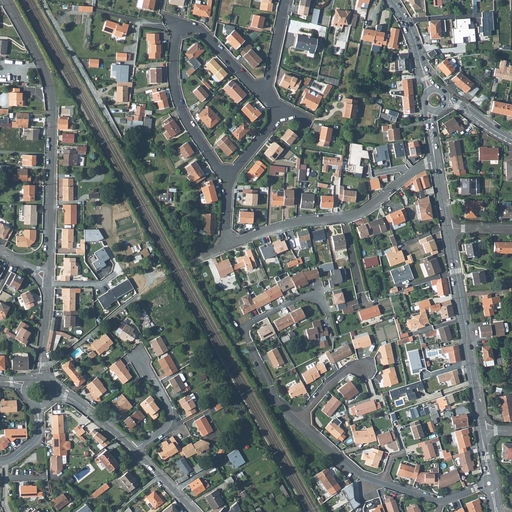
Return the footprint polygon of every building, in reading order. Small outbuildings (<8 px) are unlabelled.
[(141,8),(154,11),(155,4),(154,4),(155,0),(156,1),(156,0),(142,0),(141,8)] [(194,4),(192,13),(208,17),(212,1),(208,0),(207,0),(206,6),(199,5),(194,4)] [(263,2),(261,10),(271,12),(273,4),(271,3),(271,0),(260,0),(260,2),(263,2)] [(407,0),(414,9),(420,8),(419,0),(407,0)] [(308,7),(299,5),(297,14),(307,16),(308,7)] [(320,9),(313,8),(311,23),(317,24),(320,9)] [(335,9),(333,22),(343,24),(347,25),(350,11),(345,10),(345,11),(335,9)] [(479,12),(479,37),(483,37),(483,40),(490,40),(490,30),(494,30),(494,12),(479,12)] [(253,14),(251,26),(261,29),(263,17),(253,14)] [(453,28),(454,43),(464,43),(463,37),(469,37),(469,42),(476,42),(475,28),(470,28),(470,18),(456,18),(456,28),(453,28)] [(106,20),(103,30),(113,34),(113,35),(120,38),(122,34),(125,35),(128,25),(123,23),(122,25),(122,26),(117,25),(117,24),(106,20)] [(439,20),(429,21),(430,39),(440,38),(439,20)] [(235,48),(244,41),(234,30),(235,27),(224,24),(223,28),(226,30),(226,33),(228,35),(226,38),(235,48)] [(373,42),(372,45),(380,47),(381,47),(381,45),(385,45),(388,34),(380,32),(381,26),(376,25),(375,31),(375,32),(373,42)] [(391,28),(388,47),(397,49),(398,46),(396,45),(399,29),(391,28)] [(363,29),(361,39),(373,42),(375,32),(375,31),(363,29)] [(146,34),(147,41),(148,41),(148,45),(150,45),(150,51),(149,51),(149,58),(160,58),(160,50),(162,50),(162,44),(160,44),(160,40),(158,40),(158,33),(146,34)] [(297,35),(294,47),(314,52),(317,39),(297,35)] [(192,61),(204,50),(197,43),(185,54),(192,61)] [(243,56),(242,57),(253,68),(261,61),(250,49),(252,48),(249,44),(247,46),(239,53),(243,56)] [(427,53),(430,58),(436,54),(433,49),(427,53)] [(394,60),(395,71),(409,69),(408,53),(398,54),(398,55),(398,60),(394,60)] [(99,67),(99,59),(89,58),(89,67),(99,67)] [(212,59),(205,65),(214,74),(220,80),(226,74),(212,59)] [(438,66),(446,76),(454,69),(453,68),(456,66),(456,65),(454,62),(455,62),(455,61),(453,59),(452,59),(448,62),(445,59),(438,66)] [(116,81),(117,82),(127,82),(128,66),(112,65),(112,71),(116,71),(116,81)] [(189,75),(193,72),(195,70),(192,67),(187,73),(189,75)] [(150,68),(150,83),(160,83),(160,68),(150,68)] [(466,91),(473,84),(462,75),(459,72),(456,75),(451,79),(455,83),(465,92),(466,91)] [(220,80),(214,74),(211,76),(217,83),(220,80)] [(285,74),(279,85),(287,88),(288,85),(296,90),(301,81),(292,77),(292,78),(285,74)] [(333,84),(337,86),(339,80),(318,75),(317,79),(333,84)] [(401,80),(403,96),(413,95),(412,79),(401,80)] [(201,82),(208,89),(210,87),(203,80),(201,82)] [(231,80),(222,88),(226,92),(227,91),(234,98),(233,99),(237,103),(246,94),(242,90),(241,91),(237,87),(238,86),(235,83),(234,83),(231,80)] [(117,82),(117,102),(127,102),(127,87),(127,82),(117,82)] [(324,94),(323,97),(325,98),(332,85),(328,84),(323,93),(324,94)] [(466,91),(472,97),(479,89),(473,84),(466,91)] [(200,86),(192,92),(201,101),(208,95),(200,86)] [(13,100),(13,105),(24,106),(24,100),(22,100),(22,93),(19,93),(19,88),(9,88),(9,92),(10,92),(10,100),(13,100)] [(151,89),(154,102),(157,101),(159,109),(168,107),(164,90),(157,92),(156,88),(151,89)] [(304,96),(300,103),(315,110),(322,97),(318,95),(317,96),(316,98),(307,93),(308,91),(309,90),(306,88),(302,95),(304,96)] [(402,96),(404,114),(414,113),(413,95),(403,96),(402,96)] [(345,103),(343,117),(354,119),(357,100),(345,98),(344,103),(345,103)] [(503,114),(504,114),(506,104),(494,101),(491,112),(500,113),(501,111),(504,112),(503,114)] [(248,103),(241,109),(252,121),(260,113),(256,109),(255,110),(253,108),(248,103)] [(134,115),(134,120),(141,121),(141,116),(144,116),(144,114),(145,104),(143,104),(142,106),(137,106),(136,115),(134,115)] [(208,106),(198,116),(204,122),(204,121),(211,128),(220,119),(208,106)] [(380,112),(379,117),(395,122),(396,117),(387,115),(385,114),(380,112)] [(12,121),(11,127),(17,127),(27,128),(28,114),(16,113),(16,122),(12,121)] [(58,119),(57,128),(66,129),(67,120),(66,120),(66,119),(66,117),(59,116),(59,119),(58,119)] [(170,116),(163,121),(161,123),(167,131),(171,136),(171,137),(180,131),(170,116)] [(0,126),(10,127),(10,123),(8,123),(8,117),(3,117),(3,119),(0,118),(0,126)] [(454,118),(444,124),(446,127),(444,128),(448,134),(456,129),(458,133),(464,129),(460,122),(458,124),(454,118)] [(127,120),(125,133),(135,134),(136,127),(142,128),(143,121),(141,121),(134,120),(133,120),(133,121),(127,120)] [(238,140),(249,129),(243,123),(238,128),(234,124),(229,129),(232,133),(238,140)] [(382,126),(382,131),(387,130),(389,141),(400,139),(399,129),(395,129),(395,125),(382,126)] [(319,140),(318,145),(327,147),(329,142),(331,128),(321,126),(319,140)] [(26,143),(26,147),(35,147),(36,134),(32,134),(32,128),(27,128),(17,127),(16,128),(18,128),(17,131),(26,131),(26,133),(24,133),(23,134),(23,138),(23,139),(26,139),(26,143)] [(289,145),(297,136),(289,129),(281,138),(289,145)] [(62,133),(62,142),(73,143),(74,134),(62,133)] [(224,135),(216,142),(228,156),(236,148),(231,143),(225,137),(224,135)] [(449,157),(461,155),(459,140),(448,142),(450,153),(448,153),(449,157)] [(408,143),(410,156),(420,154),(417,141),(408,143)] [(184,158),(193,153),(186,142),(177,148),(184,158)] [(273,160),(282,149),(274,142),(265,154),(273,160)] [(362,145),(350,143),(349,151),(350,151),(348,164),(355,165),(353,172),(361,174),(363,166),(359,166),(360,161),(358,161),(359,157),(369,159),(367,151),(361,150),(362,145)] [(375,146),(375,147),(376,153),(372,153),(374,162),(385,159),(384,151),(387,150),(386,144),(375,146)] [(479,160),(498,160),(498,148),(487,148),(487,147),(479,147),(479,160)] [(63,153),(63,165),(76,166),(77,154),(74,154),(74,150),(64,149),(64,153),(63,153)] [(22,155),(22,165),(34,166),(35,156),(22,155)] [(338,165),(341,165),(343,155),(340,155),(339,160),(336,160),(336,158),(323,156),(323,163),(324,163),(324,166),(322,166),(322,171),(327,172),(328,166),(327,166),(328,164),(335,165),(336,164),(338,165)] [(465,175),(464,170),(461,155),(449,157),(450,161),(451,161),(453,172),(454,172),(454,175),(465,175)] [(252,179),(255,175),(257,177),(266,167),(258,160),(246,174),(247,175),(250,178),(252,179)] [(203,174),(202,174),(199,169),(194,161),(185,167),(189,174),(194,180),(190,183),(192,186),(205,178),(203,174)] [(0,172),(2,173),(3,169),(9,169),(9,165),(0,165),(0,172)] [(13,175),(13,181),(30,181),(30,175),(26,175),(27,169),(17,169),(16,175),(13,175)] [(427,180),(428,180),(425,170),(416,175),(401,187),(404,191),(407,189),(406,189),(408,187),(407,186),(412,182),(415,190),(429,186),(427,180)] [(370,180),(371,189),(379,188),(379,187),(379,184),(381,183),(380,178),(378,179),(370,180)] [(462,187),(460,187),(460,194),(475,194),(475,179),(462,179),(462,187)] [(205,202),(205,203),(217,200),(213,184),(212,180),(205,182),(207,186),(201,187),(203,193),(205,202)] [(63,182),(63,200),(73,200),(73,182),(63,182)] [(24,185),(23,201),(34,201),(34,195),(33,195),(34,190),(36,190),(36,185),(24,185)] [(344,186),(339,186),(338,203),(342,203),(342,201),(355,202),(356,191),(343,190),(344,186)] [(434,193),(433,188),(419,191),(421,199),(425,197),(425,194),(434,193)] [(246,193),(245,204),(256,205),(256,200),(256,198),(257,190),(243,189),(243,193),(246,193)] [(283,196),(283,205),(292,205),(293,190),(284,190),(283,193),(283,196)] [(159,195),(159,200),(168,201),(168,192),(165,192),(165,195),(159,195)] [(276,196),(277,193),(276,193),(275,205),(283,205),(283,196),(276,196)] [(301,193),(300,208),(313,209),(314,194),(301,193)] [(321,195),(320,207),(332,208),(333,196),(321,195)] [(432,218),(428,196),(425,197),(421,199),(417,201),(418,205),(421,220),(432,218)] [(482,207),(482,201),(465,201),(465,217),(476,217),(476,207),(482,207)] [(502,206),(502,217),(511,217),(511,206),(511,202),(502,202),(502,206)] [(63,204),(63,209),(65,209),(65,213),(66,214),(66,216),(64,216),(64,224),(76,224),(76,204),(63,204)] [(35,212),(36,205),(22,205),(22,215),(24,216),(24,224),(36,225),(36,212),(35,212)] [(239,211),(239,222),(252,223),(253,212),(239,211)] [(395,211),(389,214),(393,225),(404,221),(400,211),(396,213),(395,211)] [(206,230),(206,234),(213,235),(213,231),(214,231),(215,213),(205,214),(204,230),(206,230)] [(386,230),(382,218),(368,222),(371,232),(380,229),(381,232),(386,230)] [(372,235),(371,232),(368,222),(364,224),(364,225),(356,227),(360,237),(368,234),(369,236),(372,235)] [(0,223),(0,237),(3,239),(4,238),(7,240),(13,229),(9,227),(9,228),(0,223)] [(62,240),(61,247),(72,248),(72,242),(73,242),(73,229),(62,228),(62,240)] [(306,240),(310,239),(307,229),(296,232),(298,237),(300,245),(301,249),(308,248),(306,240)] [(322,239),(325,238),(323,229),(312,232),(314,241),(318,240),(322,239)] [(16,236),(16,245),(18,245),(18,246),(27,247),(27,245),(29,244),(30,245),(34,242),(35,238),(36,230),(24,230),(24,236),(16,236)] [(346,248),(345,245),(343,234),(331,236),(334,251),(346,248)] [(392,245),(393,246),(396,245),(397,245),(393,235),(389,237),(392,245)] [(433,239),(431,235),(419,240),(421,245),(422,244),(426,253),(430,251),(432,255),(438,253),(436,247),(435,244),(434,239),(433,239)] [(478,255),(476,242),(464,244),(467,257),(473,256),(476,256),(478,255)] [(494,253),(511,253),(511,242),(494,242),(494,253)] [(76,248),(76,254),(85,254),(84,243),(80,243),(80,248),(76,248)] [(138,244),(126,247),(128,254),(140,250),(138,244)] [(398,251),(396,245),(393,246),(391,247),(390,248),(391,251),(386,253),(390,266),(405,261),(401,252),(399,253),(398,251)] [(147,262),(153,259),(148,247),(142,250),(147,262)] [(252,268),(256,266),(250,249),(245,251),(248,257),(245,258),(245,256),(236,259),(238,263),(232,266),(233,270),(245,266),(246,270),(252,268)] [(135,262),(143,260),(141,254),(133,257),(135,262)] [(423,263),(428,276),(440,272),(435,258),(433,259),(432,255),(420,259),(420,261),(421,263),(423,263)] [(377,256),(364,259),(365,267),(378,264),(377,256)] [(61,275),(60,281),(69,281),(69,275),(77,275),(77,266),(76,266),(74,264),(74,258),(64,257),(64,265),(64,269),(64,270),(63,270),(63,275),(61,275)] [(302,263),(300,257),(296,259),(289,262),(287,263),(288,267),(287,268),(288,270),(290,269),(289,267),(298,264),(298,265),(302,263)] [(218,263),(214,265),(220,278),(226,275),(226,274),(233,271),(229,260),(218,265),(218,263)] [(321,272),(334,269),(332,263),(327,264),(328,266),(321,268),(320,268),(321,272)] [(406,264),(390,270),(394,283),(399,282),(399,281),(401,280),(401,281),(409,278),(409,280),(413,278),(408,264),(406,264)] [(294,285),(296,289),(303,285),(304,285),(304,282),(301,282),(301,281),(309,279),(311,278),(309,271),(311,271),(311,270),(302,272),(299,273),(293,276),(290,278),(294,285)] [(312,270),(311,270),(311,271),(309,271),(311,278),(318,277),(317,270),(313,271),(312,270)] [(473,285),(484,283),(482,271),(471,273),(473,285)] [(11,272),(5,284),(17,290),(23,278),(11,272)] [(281,292),(294,285),(290,278),(289,275),(279,281),(276,276),(273,277),(277,285),(281,292)] [(445,278),(430,281),(431,285),(436,284),(437,292),(438,296),(439,296),(445,295),(447,294),(445,278)] [(133,288),(128,279),(120,283),(120,284),(119,285),(118,284),(110,289),(116,299),(133,288)] [(277,285),(264,291),(265,292),(270,301),(282,295),(281,292),(277,285)] [(63,299),(63,310),(74,311),(75,293),(80,293),(80,288),(62,288),(62,296),(62,297),(63,297),(63,299)] [(98,299),(104,310),(111,306),(109,304),(117,300),(116,299),(110,289),(107,291),(107,292),(99,297),(100,298),(98,299)] [(20,295),(26,309),(34,305),(32,301),(33,301),(29,291),(20,295)] [(170,291),(156,300),(160,306),(174,297),(170,291)] [(256,308),(270,301),(265,292),(252,299),(256,308)] [(252,299),(249,294),(241,298),(244,304),(240,307),(243,314),(256,308),(252,299)] [(483,305),(485,316),(494,315),(492,308),(494,307),(493,303),(500,302),(499,296),(491,298),(490,294),(482,295),(484,305),(483,305)] [(357,299),(341,305),(342,309),(352,306),(358,303),(357,299)] [(430,305),(429,299),(417,303),(419,309),(430,305)] [(453,316),(450,300),(429,306),(429,308),(430,311),(440,309),(442,318),(453,316)] [(2,303),(0,302),(0,319),(5,318),(5,316),(9,306),(3,303),(3,304),(2,303)] [(380,314),(377,305),(358,312),(361,320),(380,314)] [(353,310),(352,306),(342,309),(343,314),(353,310)] [(300,308),(289,313),(294,322),(295,323),(300,321),(299,320),(305,317),(300,308)] [(74,311),(63,310),(63,316),(64,316),(64,319),(64,327),(74,327),(74,316),(77,316),(77,311),(74,311)] [(429,322),(425,311),(420,312),(421,314),(413,316),(413,318),(408,320),(406,323),(407,327),(410,328),(415,327),(414,326),(416,325),(416,327),(417,328),(424,326),(424,324),(429,322)] [(294,322),(289,313),(273,322),(278,331),(294,322)] [(141,322),(145,331),(151,328),(146,318),(140,321),(141,322)] [(305,330),(308,340),(314,338),(315,340),(319,339),(318,337),(320,337),(321,341),(319,341),(321,348),(328,346),(327,340),(326,340),(325,336),(328,335),(326,327),(321,329),(319,320),(312,322),(313,328),(305,330)] [(25,344),(30,337),(28,336),(30,332),(26,330),(29,326),(21,321),(16,330),(19,332),(16,336),(8,331),(10,327),(7,325),(3,331),(5,333),(10,336),(14,338),(15,338),(25,344)] [(490,325),(478,327),(480,337),(491,335),(491,337),(504,335),(503,332),(502,323),(502,322),(489,323),(490,325)] [(275,333),(270,323),(257,330),(262,340),(275,333)] [(119,334),(120,338),(124,341),(125,338),(129,340),(131,340),(134,336),(133,334),(131,333),(133,329),(126,325),(125,325),(122,330),(119,334)] [(439,333),(442,342),(452,339),(448,326),(438,328),(438,329),(439,333)] [(49,347),(52,349),(53,350),(54,350),(60,335),(62,335),(69,339),(71,336),(62,332),(55,331),(51,330),(49,347)] [(91,344),(100,354),(105,350),(106,350),(109,348),(109,346),(113,343),(105,334),(99,340),(99,341),(96,343),(96,342),(95,341),(91,344)] [(368,335),(352,340),(354,349),(364,346),(364,347),(371,345),(368,335)] [(157,356),(168,350),(160,336),(150,341),(154,348),(153,349),(157,356)] [(412,338),(412,336),(400,339),(397,340),(398,344),(403,343),(407,342),(407,343),(408,346),(413,344),(412,340),(412,338)] [(380,346),(378,351),(381,353),(382,359),(380,359),(381,363),(383,363),(383,365),(394,363),(390,343),(380,346)] [(91,344),(89,346),(96,354),(98,356),(100,354),(91,344)] [(337,351),(330,354),(334,362),(352,353),(347,344),(336,350),(337,351)] [(460,361),(457,345),(441,348),(442,353),(448,352),(449,362),(460,361)] [(503,357),(493,359),(490,345),(482,347),(485,366),(497,364),(504,363),(503,357)] [(276,348),(267,352),(274,368),(283,363),(276,348)] [(158,360),(167,376),(177,371),(168,354),(158,360)] [(12,357),(12,369),(28,369),(28,357),(27,357),(22,357),(12,357)] [(112,370),(123,384),(132,377),(127,371),(127,370),(125,367),(125,366),(119,359),(109,367),(112,371),(112,370)] [(69,361),(61,367),(69,377),(77,370),(72,364),(69,361)] [(308,370),(302,374),(307,384),(313,380),(313,379),(314,378),(314,379),(320,376),(319,374),(322,373),(322,372),(326,370),(322,362),(314,366),(312,363),(306,366),(307,370),(308,370)] [(393,367),(382,370),(383,374),(382,375),(384,381),(382,382),(383,387),(384,387),(398,383),(393,367)] [(465,383),(461,369),(454,371),(447,373),(448,377),(455,375),(457,383),(460,382),(461,384),(465,383)] [(69,377),(77,386),(85,380),(80,374),(81,373),(79,370),(78,371),(77,370),(69,377)] [(178,375),(169,380),(174,389),(172,390),(174,394),(185,388),(182,381),(178,375)] [(103,384),(97,377),(86,385),(89,389),(90,387),(94,392),(92,393),(95,396),(99,397),(107,390),(102,385),(103,384)] [(287,389),(291,397),(298,394),(298,395),(302,393),(303,394),(307,392),(301,381),(287,389)] [(346,401),(358,391),(350,381),(347,384),(347,385),(343,388),(342,387),(338,390),(346,401)] [(422,381),(389,389),(392,399),(406,395),(407,401),(416,398),(413,388),(417,387),(418,390),(424,388),(422,381)] [(454,401),(451,394),(436,399),(437,402),(431,404),(431,403),(427,405),(427,407),(429,413),(430,415),(437,413),(436,410),(440,408),(440,409),(449,406),(448,403),(454,401)] [(504,416),(505,421),(511,419),(511,402),(511,394),(499,396),(503,416),(504,416)] [(113,402),(123,414),(132,407),(122,395),(113,402)] [(195,406),(189,395),(178,401),(180,405),(181,404),(185,411),(184,412),(187,417),(196,412),(193,407),(195,406)] [(329,417),(341,402),(333,396),(327,403),(321,410),(329,417)] [(4,400),(4,399),(0,398),(0,405),(0,412),(17,411),(16,400),(10,400),(10,401),(4,401),(4,400)] [(356,414),(357,416),(376,409),(374,403),(373,400),(354,406),(350,408),(352,415),(356,414)] [(223,407),(221,402),(214,406),(216,410),(223,407)] [(123,421),(130,429),(150,412),(144,405),(130,417),(129,416),(123,421)] [(412,418),(429,413),(427,407),(423,408),(424,410),(422,411),(422,409),(419,410),(418,407),(409,409),(412,418)] [(435,418),(439,417),(438,413),(430,415),(432,421),(433,423),(437,422),(435,418)] [(455,428),(467,425),(465,414),(451,417),(453,425),(455,424),(455,428)] [(63,433),(63,415),(52,415),(52,430),(51,430),(51,434),(53,434),(63,433)] [(204,415),(194,421),(203,436),(212,431),(204,415)] [(339,425),(332,419),(324,428),(337,439),(338,438),(341,441),(345,436),(343,434),(344,432),(343,431),(338,426),(339,425)] [(414,439),(423,436),(419,424),(418,420),(409,423),(410,427),(414,439)] [(430,432),(435,430),(433,423),(432,421),(427,422),(430,432)] [(350,426),(354,442),(359,442),(363,441),(363,442),(369,442),(376,440),(372,427),(366,429),(367,430),(355,431),(354,424),(350,426)] [(79,429),(76,432),(75,433),(78,437),(80,436),(85,432),(82,428),(79,429)] [(470,446),(467,434),(467,433),(469,433),(467,428),(454,431),(459,449),(465,447),(470,446)] [(4,435),(9,442),(10,442),(15,438),(23,437),(23,429),(4,429),(4,435)] [(96,432),(93,429),(89,433),(99,443),(103,447),(110,443),(106,439),(97,432),(96,432)] [(379,445),(392,441),(392,439),(395,438),(393,431),(389,433),(389,431),(376,435),(379,445)] [(53,456),(62,455),(65,455),(67,455),(67,450),(69,450),(70,448),(70,442),(69,441),(65,441),(65,433),(63,433),(53,434),(53,440),(53,447),(53,456)] [(9,442),(4,435),(2,436),(0,437),(0,448),(3,449),(8,445),(7,444),(9,442)] [(176,442),(172,436),(169,438),(171,442),(168,444),(166,440),(161,443),(164,447),(157,452),(163,460),(177,451),(178,454),(182,451),(181,449),(176,442)] [(195,444),(192,445),(191,443),(184,447),(189,456),(196,453),(199,454),(202,452),(202,451),(205,449),(206,450),(209,448),(208,446),(209,443),(201,440),(194,443),(195,444)] [(430,443),(429,440),(418,443),(419,447),(421,446),(425,459),(435,456),(431,443),(430,443)] [(511,461),(511,446),(511,444),(502,443),(501,461),(511,461)] [(182,451),(187,458),(189,456),(184,447),(181,449),(182,451)] [(383,451),(373,448),(372,452),(368,453),(368,455),(364,454),(363,454),(362,458),(362,459),(366,460),(365,464),(377,467),(381,455),(382,455),(383,451)] [(237,449),(231,452),(227,455),(232,464),(233,463),(236,467),(245,462),(237,449)] [(118,465),(106,450),(93,459),(97,464),(101,461),(109,472),(118,465)] [(463,473),(473,470),(472,465),(471,462),(469,455),(470,454),(469,451),(466,451),(459,453),(455,454),(456,457),(459,456),(463,473)] [(62,455),(53,456),(50,456),(51,466),(50,466),(50,470),(53,470),(53,474),(56,474),(61,471),(60,470),(62,470),(62,463),(62,455)] [(176,463),(177,462),(185,474),(191,470),(182,456),(174,461),(176,463)] [(193,467),(196,473),(205,468),(201,462),(193,467)] [(415,468),(400,463),(397,474),(400,476),(401,474),(405,476),(406,474),(407,475),(407,476),(408,476),(415,479),(417,472),(420,465),(420,464),(417,463),(415,468)] [(331,474),(327,467),(316,475),(327,490),(337,483),(331,474)] [(207,468),(186,480),(195,495),(204,489),(207,487),(205,483),(202,485),(198,479),(209,472),(207,468)] [(417,472),(415,479),(415,481),(421,483),(428,483),(428,482),(430,482),(430,483),(434,483),(434,484),(438,485),(438,476),(438,469),(431,469),(430,470),(430,472),(417,472)] [(438,476),(438,485),(438,489),(451,484),(451,483),(460,479),(456,469),(438,476)] [(138,484),(127,471),(119,478),(126,486),(123,489),(127,493),(138,484)] [(234,474),(224,480),(227,485),(237,479),(234,474)] [(179,478),(175,481),(177,484),(188,478),(187,475),(182,478),(181,477),(179,478)] [(123,489),(126,486),(119,478),(116,481),(123,489)] [(352,492),(351,483),(347,486),(341,490),(341,491),(343,493),(346,498),(349,496),(352,495),(351,493),(352,492)] [(24,486),(20,486),(20,496),(23,496),(23,497),(37,496),(36,486),(32,486),(24,486)] [(105,490),(102,486),(89,496),(92,499),(94,497),(94,498),(105,490)] [(205,496),(213,510),(223,503),(218,495),(220,494),(217,489),(205,496)] [(163,502),(154,491),(146,497),(150,502),(155,508),(163,502)] [(65,496),(63,494),(54,500),(54,499),(50,501),(57,510),(71,500),(68,496),(66,496),(65,496)] [(398,511),(395,500),(393,500),(392,497),(390,498),(390,496),(385,495),(384,495),(386,503),(385,503),(387,511),(398,511)] [(353,498),(348,502),(352,509),(359,504),(360,503),(359,502),(357,502),(356,502),(356,501),(355,501),(354,500),(354,499),(353,498)] [(478,498),(466,504),(468,511),(481,511),(480,509),(478,503),(479,503),(480,503),(478,498)] [(152,510),(155,508),(150,502),(147,504),(152,510)] [(218,511),(237,511),(240,510),(237,502),(230,507),(230,510),(227,511),(224,508),(218,511)]
